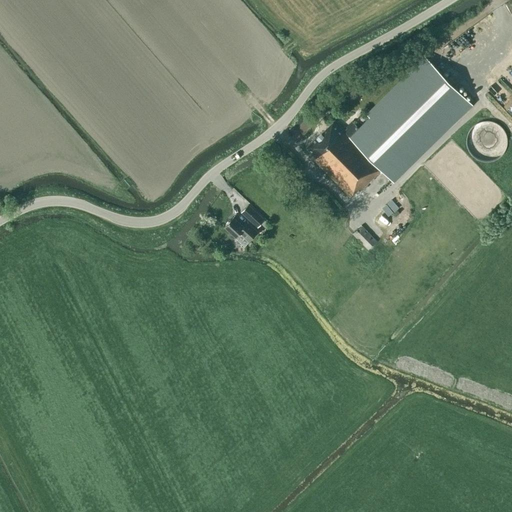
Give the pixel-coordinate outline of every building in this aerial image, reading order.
[(382,170),(392,181),(393,180),(401,171),(471,104),(428,60),(370,118),(373,121),(362,132),(354,124),(346,132),(334,120),(306,148),(315,157),(315,158),(313,160),(350,198),(358,190),(359,192),(382,170)] [(483,164),(493,164),(501,158),(506,149),(505,139),(499,131),(490,126),(480,127),(472,132),(467,141),(468,151),(473,160),(483,164)] [(401,171),(393,180),(398,186),(407,180),(401,171)] [(248,205),(242,211),(254,222),(253,223),(262,231),(269,223),(261,215),(259,216),(248,205)] [(224,227),(236,238),(240,234),(249,242),(258,232),(248,223),(244,227),(233,218),(229,222),(228,222),(226,224),(226,226),(224,227)] [(361,225),(353,234),(356,237),(368,250),(377,241),(361,225)]
